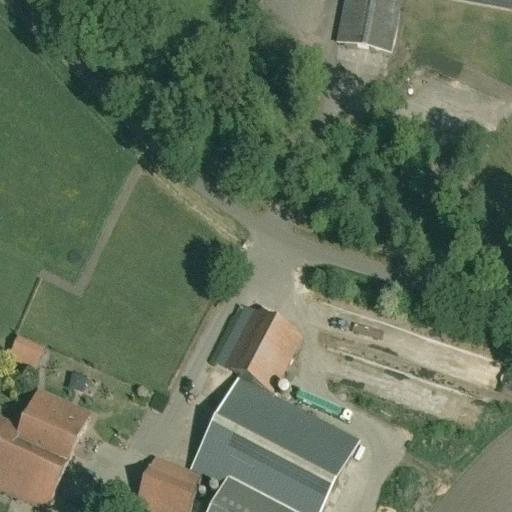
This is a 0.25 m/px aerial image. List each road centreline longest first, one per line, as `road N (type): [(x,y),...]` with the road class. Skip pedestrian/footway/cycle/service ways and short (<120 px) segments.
road 1 (unclassified): [(511,324),(234,217),(3,0)]
road 2 (unknown): [(268,235),(110,511)]
